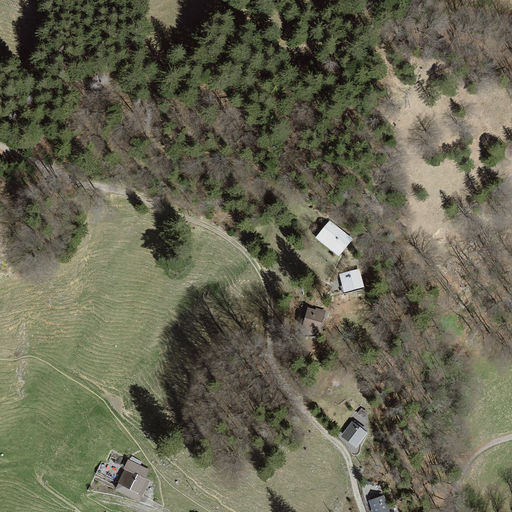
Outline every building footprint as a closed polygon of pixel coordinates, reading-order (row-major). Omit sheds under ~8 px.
[(330,221),(315,239),(339,257),(353,239),(330,221)] [(360,271),(339,276),(343,294),(364,289),(360,271)] [(320,335),(326,310),(307,305),(301,330),(320,335)] [(361,408),(357,414),(364,420),(368,415),(361,408)] [(353,425),(345,436),(355,444),(365,432),(357,425),(356,427),(353,425)] [(150,471),(128,460),(123,469),(125,470),(114,491),(139,504),(151,481),(147,479),(150,471)] [(372,497),(374,500),(369,502),(373,511),(388,511),(382,493),(372,497)]
